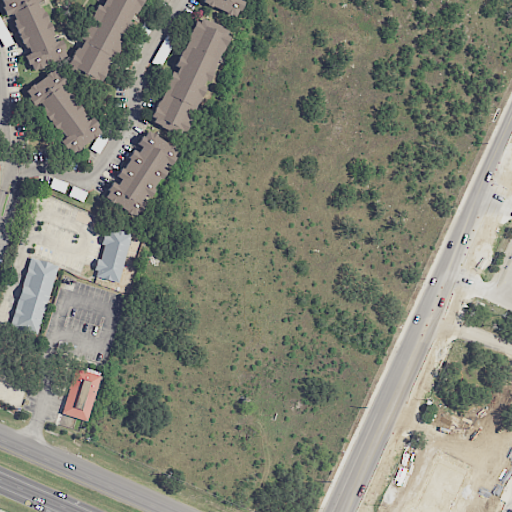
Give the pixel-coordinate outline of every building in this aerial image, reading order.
[(2,0),(37,0),(64,56),(35,70),(2,0)] [(100,0),(142,0),(99,81),(66,64),(100,0)] [(201,0),(242,0),(235,16),(201,1),(201,0)] [(197,18),(230,34),(183,131),(150,115),(197,18)] [(24,89),(55,68),(100,131),(69,153),(24,89)] [(89,149),(98,154),(108,136),(100,131),(89,149)] [(146,131),(177,152),(134,215),(103,194),(146,131)] [(106,227),(131,234),(118,283),(93,276),(106,227)] [(30,257),(57,265),(37,335),(9,327),(30,257)] [(61,413),(74,369),(99,377),(86,420),(61,413)]
